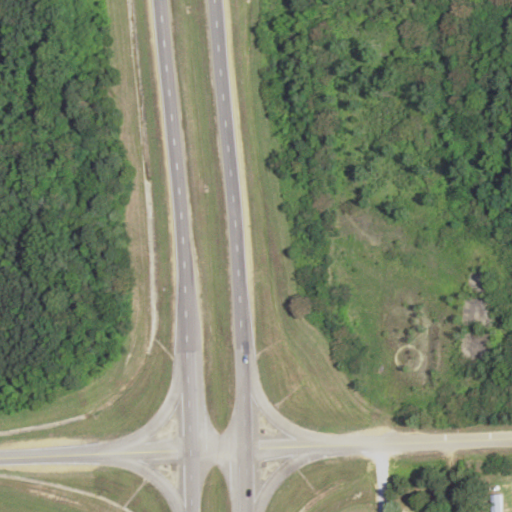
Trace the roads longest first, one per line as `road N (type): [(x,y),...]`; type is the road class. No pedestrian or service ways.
road 1 (residential): [(511,439),(0,456)]
road 2 (trunk): [(245,449),(213,0)]
road 3 (trunk): [(158,0),(187,352)]
road 4 (trunk): [(187,352),(161,419),(109,453)]
road 5 (trunk): [(321,446),(254,397),(241,351)]
